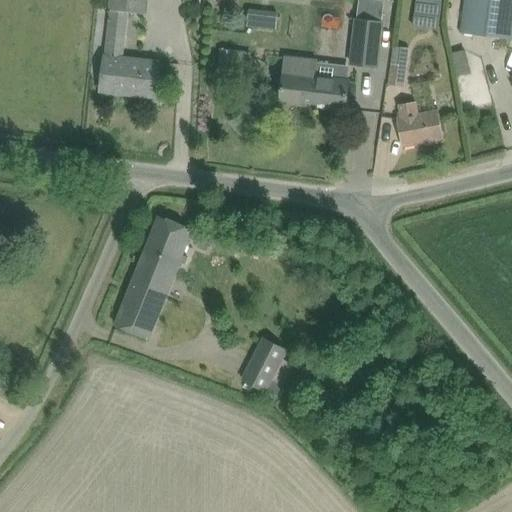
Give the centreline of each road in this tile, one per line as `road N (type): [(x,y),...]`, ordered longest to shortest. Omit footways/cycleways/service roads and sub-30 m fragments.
road 1 (unclassified): [(0,458),(77,331),(146,173)]
road 2 (unclassified): [(349,200),(511,391)]
road 3 (unclassified): [(146,173),(349,200)]
road 4 (unclassified): [(349,200),(511,168)]
road 5 (unclassified): [(0,154),(146,173)]
